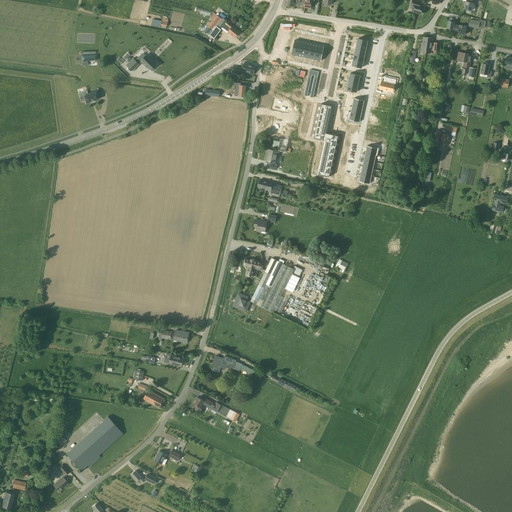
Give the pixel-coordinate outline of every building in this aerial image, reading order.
[(412,11),(422,14),(425,6),(419,4),(420,1),(415,0),(412,0),(411,6),(413,6),(412,11)] [(464,8),(472,10),(473,4),(475,5),(476,0),(467,0),(467,1),(466,1),(464,8)] [(222,27),(227,21),(223,18),(222,18),(214,13),(210,18),(212,19),(207,26),(213,31),(210,35),(214,39),(221,30),(217,26),(218,25),(222,28),(222,27)] [(454,26),(454,24),(454,22),(455,22),(455,18),(450,17),(449,21),(448,20),(447,27),(452,28),(453,26),(454,26)] [(151,26),(160,27),(162,20),(153,19),(151,26)] [(478,28),(479,21),(470,20),(469,26),(478,28)] [(227,21),(222,27),(228,32),(235,37),(239,32),(236,29),(237,28),(227,21)] [(453,26),(452,28),(452,30),(458,31),(458,33),(464,34),(465,32),(466,33),(467,32),(467,29),(467,28),(466,28),(466,26),(460,25),(454,24),(454,26),(453,26)] [(418,51),(425,52),(426,49),(427,50),(428,47),(427,47),(428,37),(424,37),(423,42),(422,42),(422,43),(419,42),(418,51)] [(433,38),(428,37),(427,47),(428,47),(427,50),(426,49),(425,52),(431,53),(431,51),(440,52),(441,43),(434,42),(434,43),(432,42),(433,38)] [(169,38),(162,44),(166,48),(172,42),(169,38)] [(460,62),(464,63),(463,66),(473,68),(474,63),(471,63),(472,59),(468,58),(469,54),(462,52),(460,62)] [(149,59),(146,56),(142,60),(139,57),(135,60),(133,58),(127,65),(132,71),(139,64),(139,63),(140,62),(143,64),(144,63),(146,65),(145,65),(147,68),(148,67),(152,71),(156,67),(155,66),(157,64),(153,61),(155,60),(151,56),(149,59)] [(247,72),(253,74),(255,66),(244,62),(240,74),(246,75),(247,72)] [(481,63),(480,73),(488,74),(487,76),(491,77),(492,71),(488,70),(490,64),(481,63)] [(240,72),(241,72),(242,68),(237,66),(235,70),(233,70),(232,75),(239,76),(240,72)] [(277,67),(275,76),(283,78),(282,82),(290,83),(291,78),(288,78),(290,71),(292,72),(293,68),(288,67),(288,70),(277,67)] [(509,79),(500,77),(499,86),(508,88),(509,79)] [(386,78),(387,78),(386,82),(384,82),(384,84),(383,83),(382,89),(385,89),(384,91),(385,91),(385,90),(389,91),(389,92),(389,90),(393,91),(395,85),(396,85),(397,80),(386,78)] [(79,97),(81,102),(85,101),(86,103),(90,102),(91,102),(95,100),(94,100),(99,99),(96,91),(79,97)] [(352,105),(363,107),(365,100),(354,98),(352,105)] [(273,106),(273,109),(278,111),(287,113),(289,103),(274,100),(274,101),(273,104),(273,106)] [(314,137),(314,138),(324,140),(325,140),(326,140),(319,172),(319,174),(329,177),(330,173),(331,170),(332,166),(332,163),(333,159),(334,156),(335,152),(335,150),(336,146),(337,143),(338,139),(338,136),(338,135),(328,133),(327,133),(326,133),(331,108),(332,106),(321,103),(320,107),(320,110),(319,114),(318,117),(318,121),(317,124),(316,128),(315,130),(315,134),(314,137)] [(363,107),(352,105),(351,112),(361,114),(363,107)] [(484,110),(472,108),(471,114),(483,116),(484,110)] [(361,114),(351,112),(349,119),(360,122),(361,114)] [(271,132),(280,134),(282,127),(284,127),(285,121),(276,119),(276,122),(273,121),(274,122),(271,132)] [(451,134),(441,132),(439,143),(449,145),(451,134)] [(511,140),(511,136),(505,135),(503,144),(510,146),(511,140)] [(367,145),(365,153),(376,155),(378,148),(367,145)] [(277,155),(279,156),(279,151),(269,149),(267,161),(270,162),(269,167),(276,169),(277,163),(276,163),(277,155)] [(375,162),(376,155),(365,153),(364,160),(375,162)] [(435,165),(437,156),(430,155),(428,164),(435,165)] [(375,162),(364,160),(362,167),(373,169),(375,162)] [(362,167),(361,174),(371,176),(373,169),(362,167)] [(370,183),(371,176),(361,174),(359,181),(370,183)] [(270,192),(280,195),(282,185),(273,183),(260,179),(258,186),(271,190),(270,192)] [(309,187),(308,194),(318,196),(319,189),(309,187)] [(503,212),(504,206),(500,205),(500,202),(506,203),(508,197),(496,194),(494,201),(495,201),(495,204),(493,204),(492,210),(503,212)] [(265,231),(267,221),(263,220),(262,221),(259,220),(255,219),(254,227),(257,227),(256,231),(262,232),(262,230),(265,231)] [(500,234),(501,230),(497,229),(498,227),(496,227),(496,225),(493,224),(491,224),(489,232),(494,234),(495,232),(500,234)] [(270,257),(251,302),(275,312),(292,272),(300,275),(302,269),(295,265),(294,268),(283,263),(284,261),(280,259),(279,261),(270,257)] [(262,262),(259,261),(246,258),(244,265),(249,266),(246,275),(253,277),(255,268),(260,269),(262,262)] [(336,267),(341,268),(340,271),(345,273),(348,262),(338,259),(336,267)] [(237,307),(242,310),(248,297),(243,294),(237,307)] [(312,305),(308,312),(312,315),(316,307),(312,305)] [(171,339),(172,332),(164,330),(162,338),(171,339)] [(174,340),(187,342),(189,335),(187,335),(188,332),(176,330),(174,340)] [(182,366),(184,358),(167,353),(165,362),(182,366)] [(233,367),(240,370),(240,369),(253,375),(255,371),(242,364),(235,362),(236,360),(225,356),(224,359),(215,356),(212,365),(214,366),(213,369),(219,371),(221,367),(226,368),(227,365),(233,367)] [(143,381),(144,372),(135,370),(134,378),(143,381)] [(290,383),(279,377),(276,382),(287,388),(290,383)] [(159,407),(164,398),(149,390),(144,399),(159,407)] [(218,411),(221,405),(216,402),(215,404),(205,398),(204,401),(198,397),(194,403),(197,405),(195,409),(201,412),(204,408),(201,406),(203,403),(218,411)] [(221,405),(218,411),(236,421),(239,414),(228,408),(221,405)] [(67,453),(82,470),(88,464),(90,467),(100,457),(99,455),(123,433),(108,416),(67,453)] [(61,445),(67,440),(62,435),(56,440),(61,445)] [(165,458),(167,454),(159,450),(155,460),(162,464),(162,463),(165,465),(167,459),(165,458)] [(172,450),(169,456),(178,460),(180,456),(181,455),(172,450)] [(65,475),(69,472),(63,465),(59,468),(65,475)] [(193,472),(198,474),(202,468),(197,465),(193,472)] [(142,482),(145,480),(136,470),(131,474),(136,481),(139,479),(142,482)] [(155,484),(158,478),(148,473),(145,479),(155,484)] [(60,491),(69,483),(63,476),(53,485),(60,491)] [(24,490),(26,482),(15,480),(13,488),(24,490)] [(11,509),(15,495),(6,492),(2,506),(11,509)] [(103,511),(102,510),(103,509),(97,503),(92,507),(95,510),(94,511),(103,511)]
